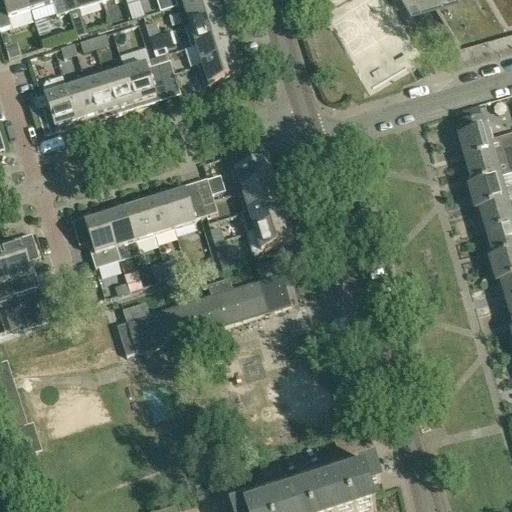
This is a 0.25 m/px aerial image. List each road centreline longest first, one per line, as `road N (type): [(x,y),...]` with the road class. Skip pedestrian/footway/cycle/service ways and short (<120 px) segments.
road 1 (tertiary): [(430,511),(311,137)]
road 2 (residential): [(41,194),(302,109)]
road 3 (unclassified): [(311,137),(511,79)]
road 4 (residential): [(41,194),(5,76)]
